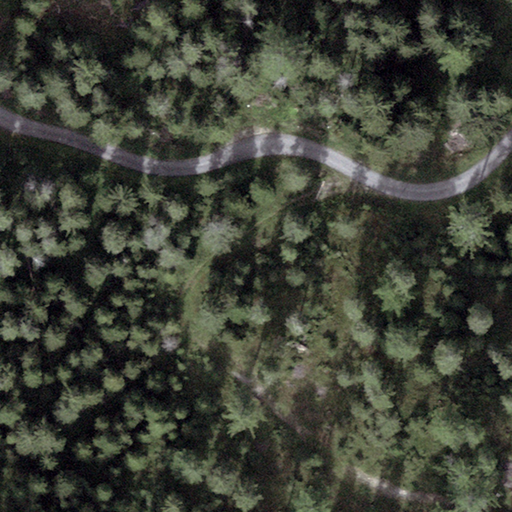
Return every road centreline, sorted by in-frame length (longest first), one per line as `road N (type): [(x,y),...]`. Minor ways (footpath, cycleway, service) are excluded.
road 1 (track): [(369,176),(273,219),(194,280),(185,307),(193,329),(360,484),(395,502),(464,511)]
road 2 (track): [(511,135),(457,183),(407,191),(293,145),(172,168),(23,126),(0,112)]
